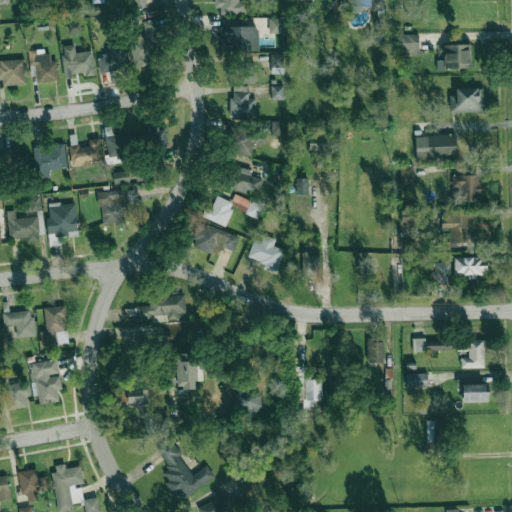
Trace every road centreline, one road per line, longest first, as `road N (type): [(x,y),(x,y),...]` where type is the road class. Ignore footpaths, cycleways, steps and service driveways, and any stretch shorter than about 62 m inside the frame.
road 1 (residential): [(181,0),(198,142),(173,197),(104,298),(87,364),(93,427),(108,467),(144,511)]
road 2 (tertiary): [(0,276),(157,265),(303,314),(511,310)]
road 3 (residential): [(0,114),(88,108),(197,87)]
